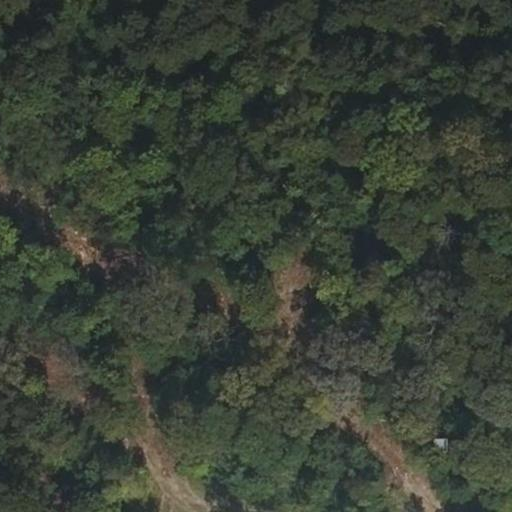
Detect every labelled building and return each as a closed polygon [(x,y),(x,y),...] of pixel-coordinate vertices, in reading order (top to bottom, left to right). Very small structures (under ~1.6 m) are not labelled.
[(400,115),(363,111),(357,136),(397,140),(400,115)] [(421,130),(412,129),(408,151),(418,152),(421,130)] [(269,161),(220,153),(216,168),(263,176),(269,161)] [(110,163),(69,163),(71,311),(108,310),(110,163)] [(409,186),(398,184),(394,203),(407,205),(409,186)] [(309,208),(201,196),(197,225),(307,238),(309,208)] [(267,343),(256,342),(251,363),(264,363),(267,343)]
